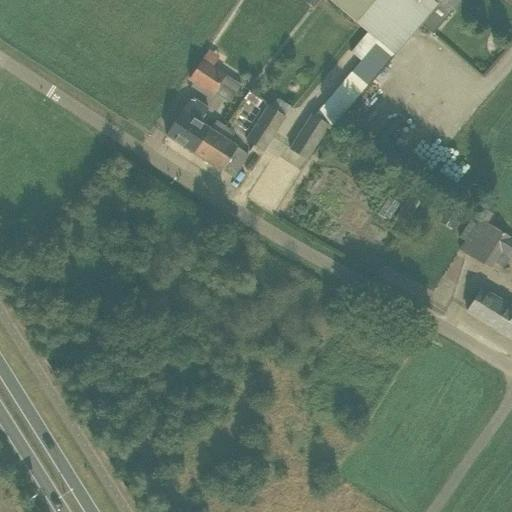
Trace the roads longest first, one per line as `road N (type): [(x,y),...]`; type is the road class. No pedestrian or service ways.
road 1 (unclassified): [(511,369),(238,213),(0,60)]
road 2 (secondary): [(94,511),(0,361)]
road 3 (track): [(430,511),(511,398)]
